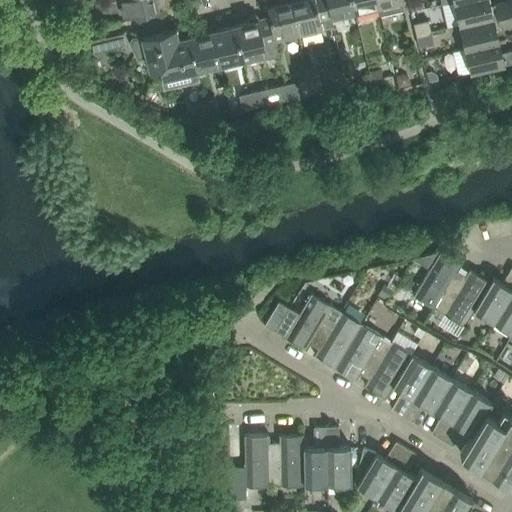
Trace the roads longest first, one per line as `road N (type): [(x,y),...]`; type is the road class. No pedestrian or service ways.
road 1 (residential): [(511,498),(378,410)]
road 2 (residential): [(378,410),(243,326)]
road 3 (residential): [(237,412),(378,410)]
